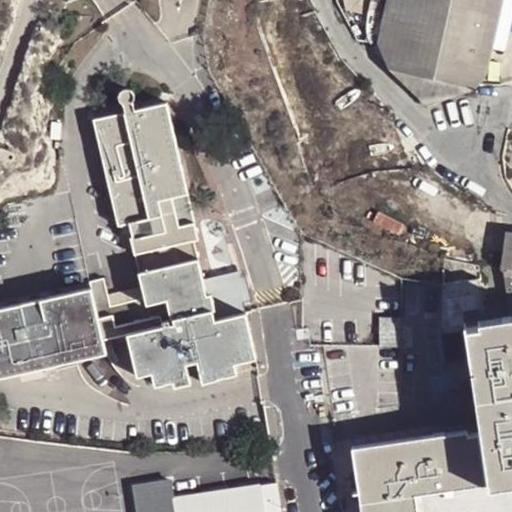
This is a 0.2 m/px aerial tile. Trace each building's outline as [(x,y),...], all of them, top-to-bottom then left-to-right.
[(354,0),(352,12),(368,15),(371,0),(354,0)] [(428,106),(480,87),(492,65),(506,0),(408,0),(391,67),(428,106)] [(278,29),(290,61),(280,65),(305,140),(342,126),(306,18),(278,29)] [(87,298),(100,350),(126,344),(138,382),(149,379),(153,391),(170,388),(172,393),(186,389),(181,372),(192,369),(198,386),(232,378),(230,370),(250,364),(239,320),(199,330),(196,319),(205,315),(188,245),(193,243),(189,226),(167,231),(160,205),(181,199),(160,111),(90,129),(116,230),(126,228),(129,243),(126,243),(142,304),(108,314),(101,288),(86,292),(87,298)] [(385,115),(317,141),(332,185),(400,160),(385,115)] [(461,192),(374,175),(362,233),(448,253),(461,192)] [(489,312),(485,284),(447,289),(444,338),(467,334),(465,320),(468,319),(467,315),(489,312)] [(100,350),(87,298),(0,320),(0,384),(103,358),(100,350)] [(511,481),(511,313),(468,319),(465,320),(467,334),(482,429),(489,482),(490,485),(511,481)] [(400,348),(400,319),(376,319),(377,348),(400,348)] [(420,511),(418,492),(489,482),(482,429),(446,436),(445,431),(355,444),(363,500),(364,511),(420,511)] [(178,511),(176,498),(173,481),(137,487),(140,511),(178,511)] [(511,511),(511,481),(490,485),(494,511),(511,511)] [(494,511),(490,485),(489,482),(418,492),(420,511),(494,511)] [(269,488),(263,489),(266,511),(284,511),(281,485),(269,488)] [(176,498),(178,511),(266,511),(263,489),(263,487),(176,498)]
